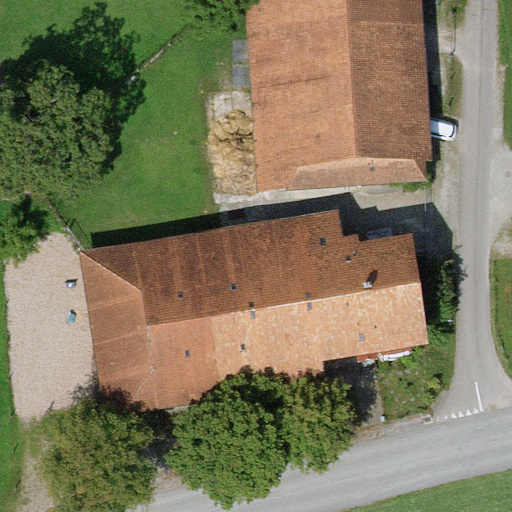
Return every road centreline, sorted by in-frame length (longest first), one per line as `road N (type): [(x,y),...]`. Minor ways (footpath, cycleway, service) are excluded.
road 1 (residential): [(485,0),(476,337),(489,445)]
road 2 (tertiary): [(193,511),(489,445)]
